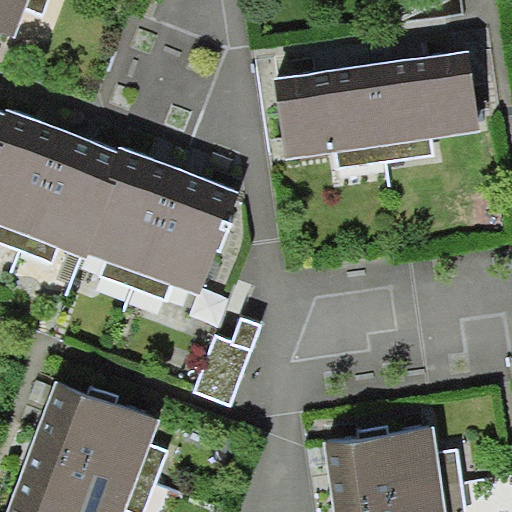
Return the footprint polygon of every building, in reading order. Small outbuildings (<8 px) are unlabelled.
[(0,0),(0,29),(6,32),(18,0),(0,0)] [(461,53),(366,66),(376,140),(471,126),(461,53)] [(366,66),(271,80),(281,154),(376,140),(366,66)] [(0,120),(0,220),(23,229),(60,132),(3,111),(2,115),(0,120)] [(23,229),(79,250),(81,245),(116,154),(60,132),(23,229)] [(81,245),(137,267),(174,170),(118,149),(116,154),(81,245)] [(137,267),(193,288),(208,250),(215,253),(227,223),(219,220),(230,191),(174,170),(137,267)] [(127,475),(149,419),(52,383),(31,439),(127,475)] [(432,487),(423,428),(385,433),(384,425),(352,430),(353,438),(321,442),(330,502),(432,487)] [(55,511),(113,511),(127,475),(31,439),(10,495),(55,511)] [(435,511),(432,487),(330,502),(331,511),(435,511)] [(55,511),(10,495),(3,511),(55,511)]
